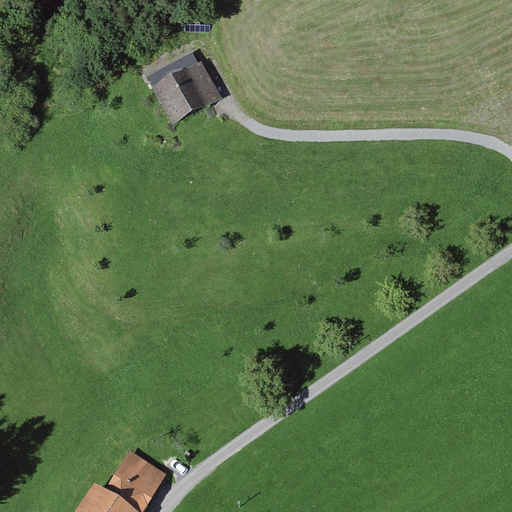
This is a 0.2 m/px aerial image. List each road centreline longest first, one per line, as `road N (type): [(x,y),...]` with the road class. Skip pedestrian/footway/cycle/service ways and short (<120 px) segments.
road 1 (unclassified): [(511,254),(198,477),(165,511)]
road 2 (unclassified): [(233,115),(299,140),(450,136),(511,154)]
